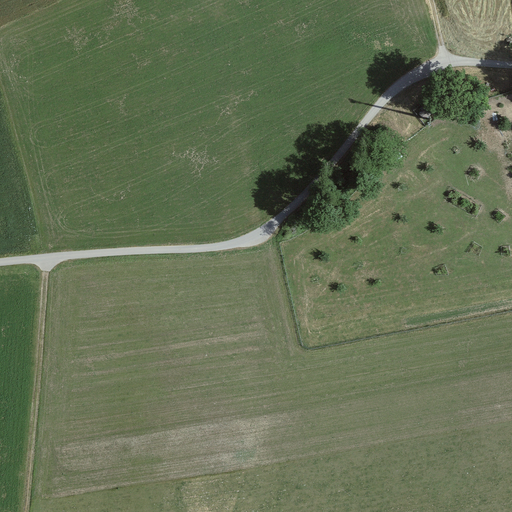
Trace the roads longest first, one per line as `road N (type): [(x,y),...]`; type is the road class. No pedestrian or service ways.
road 1 (unclassified): [(0,264),(233,245),(278,219),(389,90),(465,60),(511,62)]
road 2 (track): [(25,511),(42,258)]
